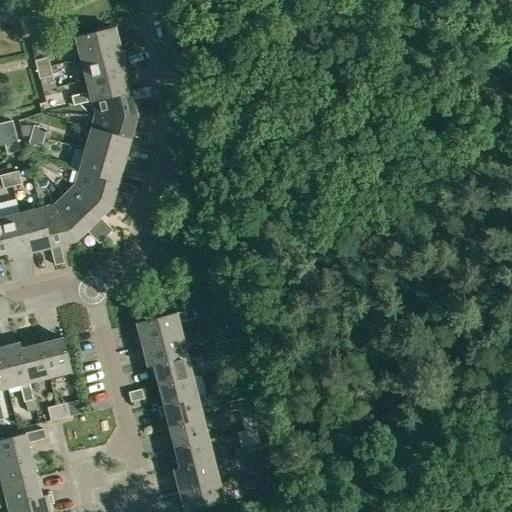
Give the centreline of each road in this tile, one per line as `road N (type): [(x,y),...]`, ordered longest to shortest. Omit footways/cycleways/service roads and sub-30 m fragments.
road 1 (residential): [(149,0),(176,108),(137,264),(88,284)]
road 2 (residential): [(141,491),(88,284)]
